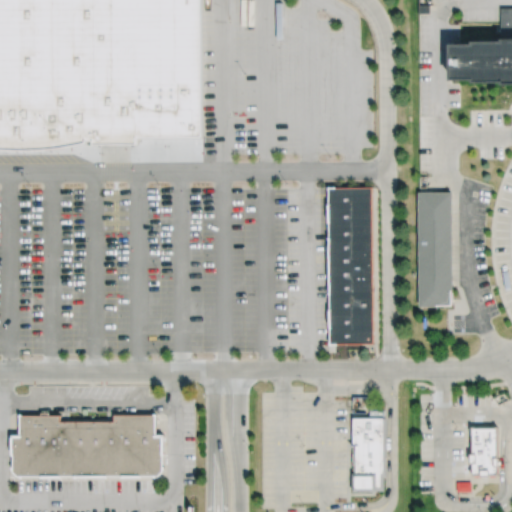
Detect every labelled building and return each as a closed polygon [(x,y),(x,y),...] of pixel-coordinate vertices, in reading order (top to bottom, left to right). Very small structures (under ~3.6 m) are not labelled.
[(0,0),(0,149),(5,150),(15,151),(24,151),(33,151),(42,151),(56,148),(86,144),(86,139),(93,139),(93,145),(137,145),(137,138),(202,138),(201,0),(0,0)] [(511,5),(498,6),(499,43),(447,44),(447,75),(501,74),(501,83),(511,83),(511,5)] [(327,187),(330,343),(372,343),(370,186),(327,187)] [(417,191),(418,303),(452,303),(451,191),(417,191)] [(16,435),(16,478),(170,478),(170,437),(159,437),(159,414),(119,413),(119,422),(65,422),(65,413),(26,413),(26,435),(16,435)] [(351,417),(351,491),(377,490),(377,472),(385,472),(385,417),(351,417)] [(470,426),(470,476),(497,476),(497,426),(470,426)] [(457,482),(457,491),(471,492),(471,482),(457,482)]
